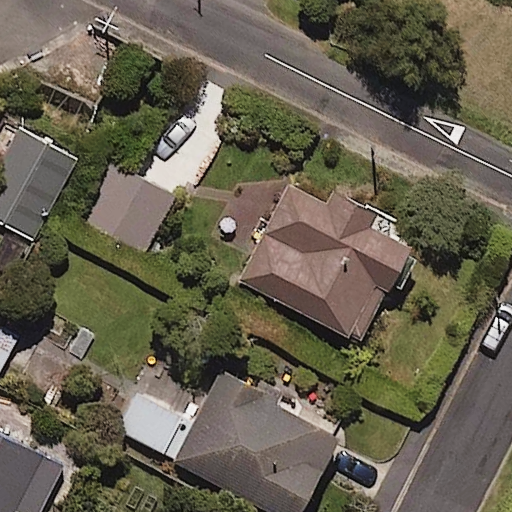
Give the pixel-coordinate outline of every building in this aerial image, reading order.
[(109,73),(60,53),(47,86),(95,106),(109,73)] [(71,148),(12,120),(0,145),(0,219),(30,234),(71,148)] [(171,190),(114,161),(83,224),(140,253),(171,190)] [(322,193),(261,163),(228,229),(251,241),(235,273),(353,333),(407,225),(327,184),(322,193)] [(0,361),(16,331),(0,322),(0,361)] [(270,385),(216,357),(187,414),(134,387),(115,425),(285,511),(290,511),(335,425),(267,390),(270,385)] [(0,511),(30,511),(57,452),(0,426),(0,511)] [(221,511),(196,499),(189,511),(221,511)]
